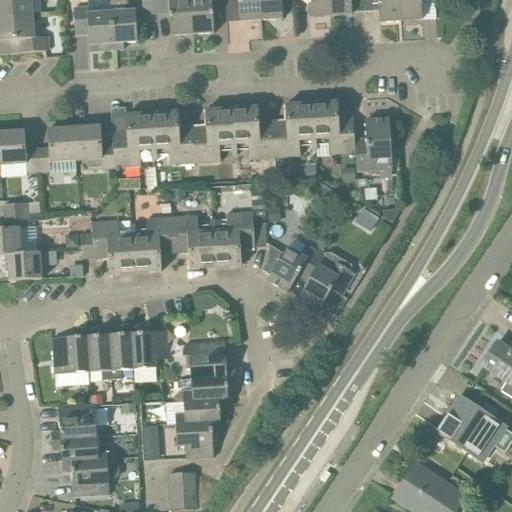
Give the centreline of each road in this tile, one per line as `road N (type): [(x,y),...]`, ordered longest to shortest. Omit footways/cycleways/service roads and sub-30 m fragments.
road 1 (residential): [(458,84),(428,68),(0,90)]
road 2 (residential): [(326,511),(511,232)]
road 3 (secondary): [(511,60),(405,302)]
road 4 (secondary): [(263,511),(405,302)]
road 5 (residential): [(4,327),(43,299),(247,285)]
road 6 (secondary): [(405,302),(439,280),(471,243),(511,130)]
road 7 (residential): [(4,511),(21,461),(14,345),(4,327)]
road 8 (residential): [(247,285),(258,395),(229,443)]
